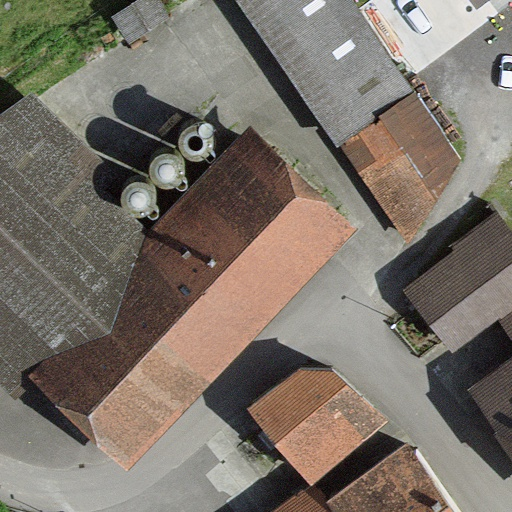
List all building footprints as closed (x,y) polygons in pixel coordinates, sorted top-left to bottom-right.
[(250,0),(351,145),(410,104),(338,0),(250,0)] [(21,101),(0,115),(0,393),(12,405),(35,382),(19,370),(148,233),(94,195),(100,165),(21,101)] [(452,164),(410,104),(351,145),(408,226),(452,164)] [(130,473),(354,237),(244,133),(148,233),(19,370),(35,382),(130,473)] [(389,279),(449,361),(493,329),(511,314),(511,242),(487,208),(389,279)] [(511,314),(493,329),(511,354),(511,365),(469,397),(511,455),(511,314)] [(311,493),(385,433),(342,379),(299,374),(246,414),(311,493)] [(323,511),(450,511),(408,452),(322,510),(323,511)] [(323,511),(322,510),(304,494),(280,511),(323,511)]
